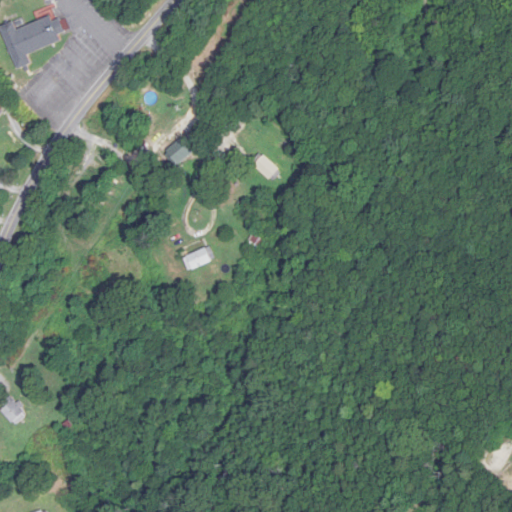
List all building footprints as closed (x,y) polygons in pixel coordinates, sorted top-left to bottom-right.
[(21,71),(35,65),(31,55),(73,39),(65,19),(56,22),(54,17),(21,30),(18,22),(4,28),(21,71)] [(193,155),(184,146),(173,156),(182,165),(193,155)] [(256,167),(277,183),(285,172),(265,157),(261,162),(261,161),(256,167)] [(249,247),(261,254),(271,235),(258,229),(249,247)] [(194,274),(219,260),(212,247),(186,261),(194,274)] [(18,426),(30,413),(13,398),(1,410),(18,426)]
